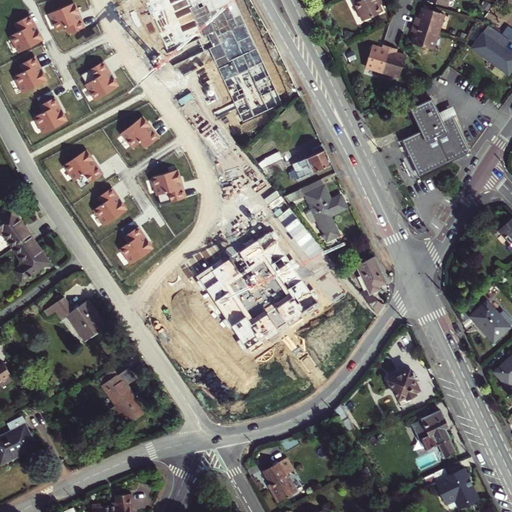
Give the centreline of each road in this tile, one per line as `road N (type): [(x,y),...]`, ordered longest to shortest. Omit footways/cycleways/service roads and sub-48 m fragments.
road 1 (residential): [(123,309),(193,242),(208,193),(190,144),(132,66),(97,0)]
road 2 (tertiary): [(417,282),(325,398),(287,421),(227,435)]
road 3 (tertiary): [(511,483),(417,282)]
road 4 (tertiary): [(187,442),(109,467),(17,511)]
road 5 (tertiary): [(417,282),(339,120)]
road 6 (residential): [(87,256),(0,116)]
road 7 (tertiary): [(265,0),(339,120)]
road 8 (residential): [(487,165),(417,282)]
road 9 (tertiary): [(339,120),(288,0)]
